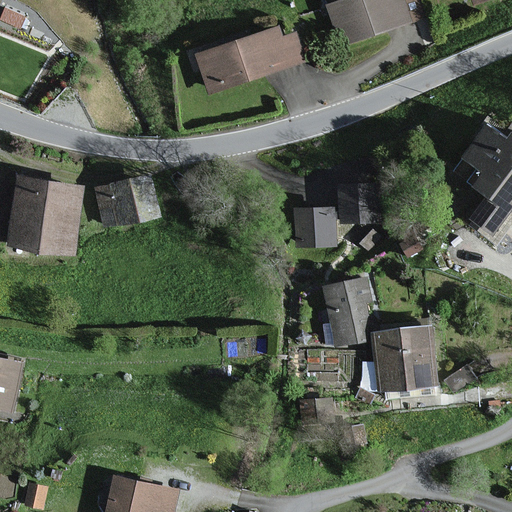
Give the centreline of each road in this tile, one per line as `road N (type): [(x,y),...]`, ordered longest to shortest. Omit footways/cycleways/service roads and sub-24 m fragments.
road 1 (tertiary): [(0,115),(123,147),(214,146),(326,121),(511,43)]
road 2 (residential): [(511,427),(300,511)]
road 3 (track): [(0,149),(87,180),(154,170),(172,161),(174,150)]
